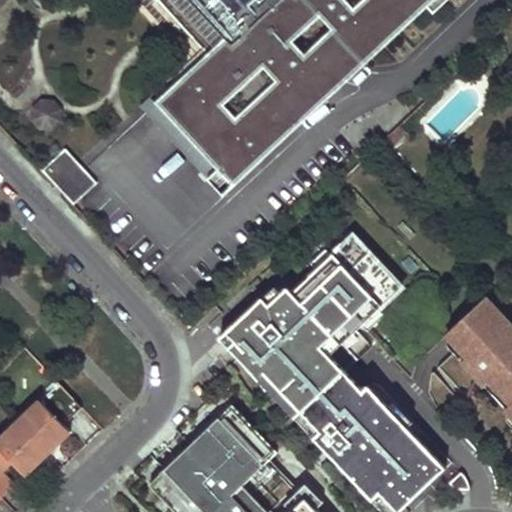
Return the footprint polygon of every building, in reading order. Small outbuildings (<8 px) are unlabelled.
[(160,0),(209,50),(195,58),(158,99),(221,165),(211,175),(227,192),(266,155),(262,151),(317,99),(310,93),(356,49),(362,56),(420,0),(428,0),(429,0),(160,0)] [(317,99),(362,56),(356,49),(310,93),(317,99)] [(30,130),(57,131),(59,102),(32,101),(30,130)] [(42,172),(73,206),(97,183),(78,163),(66,150),(42,172)] [(288,291),(270,309),(263,302),(248,317),(257,326),(250,332),(247,329),(228,347),(261,381),(268,375),(324,433),(323,434),(334,446),(333,447),(354,470),(350,474),(371,496),(378,489),(396,507),(443,462),(365,380),(357,387),(330,359),(322,351),(334,339),(342,348),(394,299),(383,288),(392,280),(353,239),(293,297),(288,291)] [(403,290),(392,280),(383,288),(394,299),(403,290)] [(511,326),(486,298),(447,334),(448,336),(511,404),(506,410),(508,411),(511,415),(511,326)] [(223,341),(228,347),(247,329),(250,332),(257,326),(248,317),(223,341)] [(448,346),(506,410),(511,404),(448,336),(448,346)] [(334,339),(322,351),(330,359),(342,348),(334,339)] [(268,375),(261,381),(328,451),(333,447),(334,446),(323,434),(324,433),(268,375)] [(71,432),(41,401),(0,440),(0,500),(14,486),(1,473),(12,462),(26,476),(71,432)] [(233,405),(150,485),(176,511),(320,511),(313,504),(303,493),(289,506),(282,511),(274,511),(268,505),(266,508),(240,481),(249,472),(262,459),(275,447),(233,405)] [(249,472),(256,479),(269,466),(262,459),(249,472)] [(282,499),(289,506),(303,493),(313,504),(320,497),(303,479),(282,499)] [(390,511),(396,507),(378,489),(371,496),(386,511),(390,511)]
